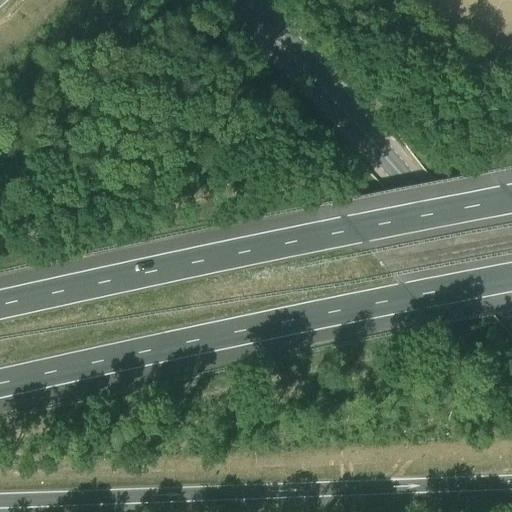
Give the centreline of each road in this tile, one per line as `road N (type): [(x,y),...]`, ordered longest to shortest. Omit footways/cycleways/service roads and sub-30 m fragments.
road 1 (motorway): [(511,195),(0,303)]
road 2 (motorway): [(0,386),(511,281)]
road 3 (motorway): [(0,502),(511,482)]
road 4 (tertiary): [(511,305),(244,0)]
road 5 (track): [(378,0),(423,42),(511,75)]
